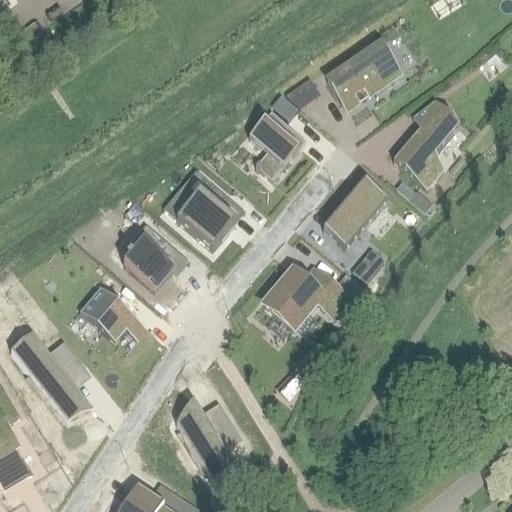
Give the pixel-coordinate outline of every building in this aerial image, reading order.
[(0,0),(0,9),(13,0),(0,0)] [(31,30),(10,45),(34,80),(35,80),(60,63),(35,27),(31,30)] [(341,108),(377,84),(382,91),(400,80),(379,50),(327,87),(341,108)] [(309,84),(285,101),(298,112),(299,113),(319,100),(309,84)] [(423,132),(393,167),(427,196),(443,176),(430,165),(458,132),(438,115),(440,113),(434,108),(412,123),(423,132)] [(271,117),(248,143),(267,160),(258,170),(257,169),(255,172),(271,186),(289,165),(286,163),(290,158),(293,161),(305,146),(271,117)] [(176,225),(212,256),(234,230),(216,214),(227,202),(209,187),(176,225)] [(369,190),(327,240),(350,259),(360,246),(392,210),(369,190)] [(417,197),(409,206),(423,219),(431,210),(417,197)] [(135,210),(126,220),(136,229),(145,219),(135,210)] [(137,254),(123,271),(153,297),(173,274),(163,266),(163,265),(158,261),(166,251),(167,252),(168,251),(145,231),(130,249),(137,254)] [(371,255),(352,278),(365,289),(384,266),(371,255)] [(293,278),(264,312),(292,336),(316,309),(331,322),(346,305),(323,285),(314,296),(293,278)] [(99,294),(79,318),(114,348),(125,335),(137,345),(146,334),(99,294)] [(12,356),(10,357),(67,429),(68,428),(66,425),(88,414),(90,417),(92,416),(68,385),(83,373),(63,348),(48,360),(32,340),(31,341),(38,350),(19,365),(12,356)] [(289,404),(305,385),(294,376),(278,395),(289,404)] [(0,392),(0,488),(5,497),(30,482),(18,462),(23,458),(9,436),(22,428),(0,392)] [(224,419),(207,429),(192,405),(176,430),(214,492),(234,471),(225,457),(242,447),(224,419)] [(151,511),(131,499),(122,511),(151,511)] [(170,511),(193,511),(173,499),(166,509),(170,511)]
